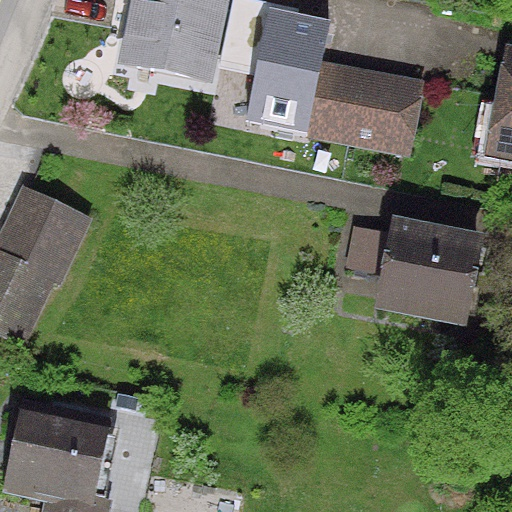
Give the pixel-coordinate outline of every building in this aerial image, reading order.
[(201,87),(217,11),(164,0),(135,0),(122,69),(201,87)] [(511,64),(507,64),(499,110),(479,106),(469,159),(511,167),(511,166),(511,64)] [(304,135),(347,143),(358,85),(315,76),(304,135)] [(347,143),(401,153),(412,95),(358,85),(347,143)] [(24,198),(9,229),(66,256),(81,225),(24,198)] [(9,229),(0,249),(0,263),(45,284),(52,288),(66,256),(9,229)] [(377,313),(457,329),(473,249),(393,233),(391,241),(352,233),(344,273),(383,281),(377,313)] [(0,342),(15,349),(45,284),(0,263),(0,342)] [(104,431),(19,414),(3,493),(47,503),(45,511),(101,511),(102,511),(88,508),(104,431)]
